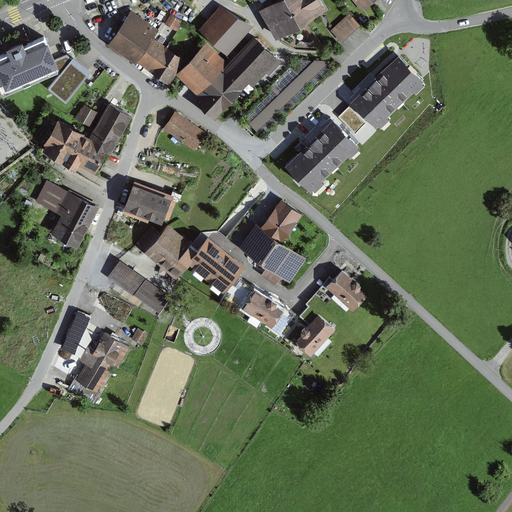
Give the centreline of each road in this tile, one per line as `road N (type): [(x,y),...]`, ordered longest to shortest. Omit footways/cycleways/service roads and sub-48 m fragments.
road 1 (residential): [(35,384),(155,86)]
road 2 (unclassified): [(511,397),(339,237)]
road 3 (residential): [(394,22),(253,158)]
road 4 (unknown): [(216,128),(292,63),(267,18)]
road 5 (residential): [(155,86),(101,46),(61,0)]
road 6 (residential): [(339,237),(292,293),(249,270)]
road 7 (residential): [(253,158),(155,86)]
road 8 (unclassified): [(511,11),(447,27),(394,22)]
